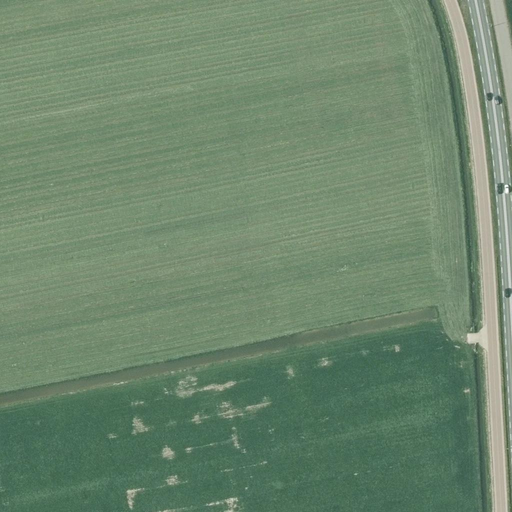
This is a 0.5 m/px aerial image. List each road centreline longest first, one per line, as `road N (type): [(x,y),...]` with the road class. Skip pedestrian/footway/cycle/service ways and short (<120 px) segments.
road 1 (unclassified): [(449,0),(478,159),(501,511)]
road 2 (primary): [(511,333),(498,148),(474,0)]
